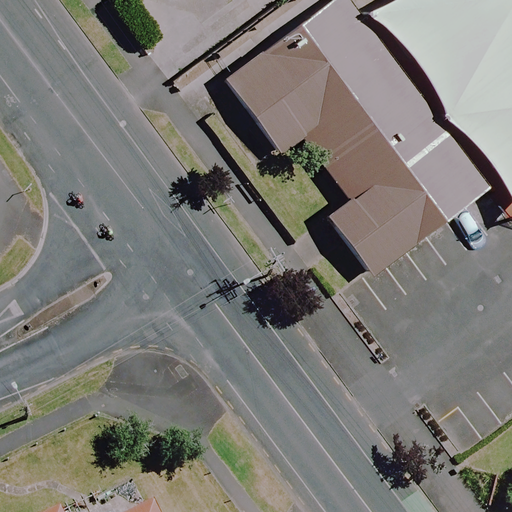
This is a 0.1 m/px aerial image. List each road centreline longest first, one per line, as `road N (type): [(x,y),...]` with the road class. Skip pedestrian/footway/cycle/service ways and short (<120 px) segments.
road 1 (tertiary): [(188,270),(369,511)]
road 2 (tertiary): [(0,19),(146,213)]
road 3 (tertiary): [(188,270),(39,357),(0,353)]
road 4 (tertiary): [(0,330),(19,301),(146,213)]
